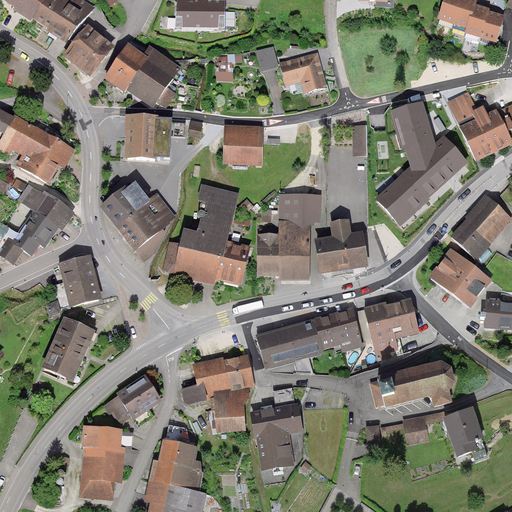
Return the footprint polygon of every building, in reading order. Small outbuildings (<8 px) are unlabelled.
[(49,0),(4,0),(14,6),(11,9),(30,19),(33,17),(37,19),(49,0)] [(49,0),(37,19),(50,27),(48,31),(67,41),(95,7),(83,0),(49,0)] [(475,4),(476,0),(444,0),(438,19),(466,28),(470,14),(472,15),(475,4)] [(223,4),(176,4),(176,30),(222,30),(223,4)] [(496,42),(504,15),(489,10),(489,8),(475,4),(472,15),(470,14),(466,28),(465,33),(496,42)] [(113,45),(87,25),(64,55),(90,75),(113,45)] [(144,54),(128,43),(103,78),(123,92),(125,89),(148,57),(144,54)] [(274,46),(257,51),(262,70),(279,65),(274,46)] [(150,47),(144,54),(148,57),(125,89),(153,110),(157,104),(165,110),(177,93),(168,86),(180,68),(150,47)] [(305,94),(327,88),(317,54),(280,65),(286,87),(301,82),(305,94)] [(217,59),(217,84),(233,84),(232,66),(240,66),(240,59),(217,59)] [(448,102),(458,123),(473,115),(470,111),(476,108),(467,92),(448,102)] [(436,143),(424,101),(392,111),(403,151),(407,151),(411,167),(377,198),(401,224),(427,201),(426,199),(467,162),(443,136),(436,143)] [(460,126),(477,161),(511,143),(511,139),(509,133),(511,131),(511,104),(498,112),(497,109),(488,114),(483,104),(476,108),(470,111),(473,115),(475,119),(460,126)] [(0,132),(3,134),(13,117),(0,109),(0,132)] [(10,150),(20,155),(14,164),(49,184),(59,167),(63,169),(75,149),(15,115),(13,117),(3,134),(0,140),(0,150),(7,155),(10,150)] [(185,131),(186,124),(172,123),(172,119),(159,119),(159,117),(126,116),(125,129),(125,142),(124,160),(156,161),(156,159),(170,160),(171,137),(185,138),(185,131)] [(202,124),(192,122),(189,136),(200,138),(202,124)] [(262,125),(224,125),(224,165),(261,165),(262,125)] [(366,126),(353,126),(354,156),(367,156),(366,126)] [(8,184),(0,179),(0,191),(4,194),(8,184)] [(157,198),(149,204),(136,183),(127,190),(125,187),(100,208),(135,253),(148,242),(156,236),(160,233),(168,227),(169,226),(176,218),(157,198)] [(19,199),(34,210),(58,227),(63,230),(76,211),(45,189),(42,192),(31,184),(19,199)] [(251,247),(227,241),(238,195),(201,186),(197,202),(206,204),(200,232),(184,228),(180,245),(171,243),(164,270),(173,272),(172,276),(215,286),(217,281),(242,287),(251,247)] [(279,196),(278,235),(257,235),(257,277),(279,277),(279,281),(309,281),(310,228),(320,228),(320,196),(279,196)] [(511,219),(485,197),(450,238),(477,261),(511,219)] [(22,232),(24,234),(40,245),(44,248),(58,227),(34,210),(25,223),(27,225),(22,232)] [(321,274),(369,266),(364,232),(353,233),(350,219),(329,222),(331,236),(316,239),(321,274)] [(24,234),(17,245),(24,250),(32,256),(40,245),(24,234)] [(7,239),(0,250),(0,255),(14,265),(24,250),(17,245),(7,239)] [(472,309),(493,280),(449,248),(428,277),(472,309)] [(102,300),(91,256),(59,264),(65,287),(56,289),(61,308),(69,306),(70,308),(102,300)] [(411,298),(400,300),(400,302),(386,305),(385,302),(364,307),(378,362),(393,358),(391,353),(399,351),(396,339),(420,333),(411,298)] [(511,300),(487,299),(485,328),(511,329),(511,300)] [(351,309),(315,320),(324,350),(340,345),(342,352),(362,346),(351,309)] [(74,380),(97,331),(67,317),(44,367),(74,380)] [(324,350),(315,320),(257,337),(267,369),(325,352),(324,350)] [(224,359),(194,365),(197,385),(182,389),(184,401),(189,404),(202,401),(211,400),(211,397),(215,397),(214,391),(232,388),(232,390),(249,387),(255,386),(248,354),(224,361),(224,359)] [(379,381),(370,383),(376,406),(385,403),(386,407),(431,395),(434,407),(453,402),(450,390),(455,381),(452,367),(441,361),(377,377),(379,381)] [(163,402),(145,375),(117,393),(118,395),(103,405),(109,414),(114,412),(121,423),(131,416),(133,421),(163,402)] [(250,398),(249,387),(232,390),(232,388),(214,391),(215,397),(218,432),(246,431),(245,404),(250,398)] [(295,465),(290,435),(304,432),(299,403),(295,403),(292,388),(273,392),(275,408),(250,412),(255,441),(257,441),(261,470),(295,465)] [(484,439),(473,407),(445,417),(443,418),(444,421),(457,457),(471,452),(475,461),(488,457),(482,440),(484,439)] [(444,412),(403,420),(403,424),(404,428),(407,445),(430,441),(427,425),(444,421),(443,418),(445,417),(444,412)] [(404,428),(403,424),(381,428),(383,438),(387,437),(386,432),(404,428)] [(120,447),(122,429),(83,425),(81,448),(83,448),(78,497),(113,500),(114,480),(122,481),(125,448),(120,447)] [(167,439),(163,438),(158,461),(154,460),(149,481),(200,492),(204,472),(201,471),(200,462),(195,460),(198,447),(190,445),(187,428),(169,425),(167,439)] [(378,427),(367,428),(368,447),(379,447),(378,427)] [(306,462),(301,469),(306,473),(311,466),(306,462)] [(150,503),(147,511),(202,511),(207,493),(200,492),(149,481),(145,502),(150,503)]
